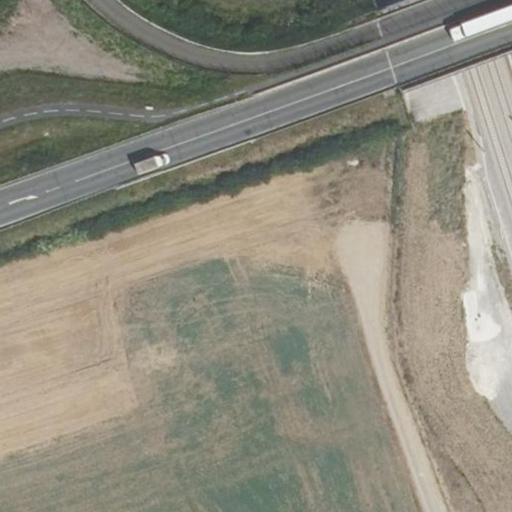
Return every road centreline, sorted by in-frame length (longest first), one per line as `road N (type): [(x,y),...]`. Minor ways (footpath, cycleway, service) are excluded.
road 1 (secondary): [(511,27),(0,211)]
road 2 (track): [(438,511),(370,323),(363,251)]
